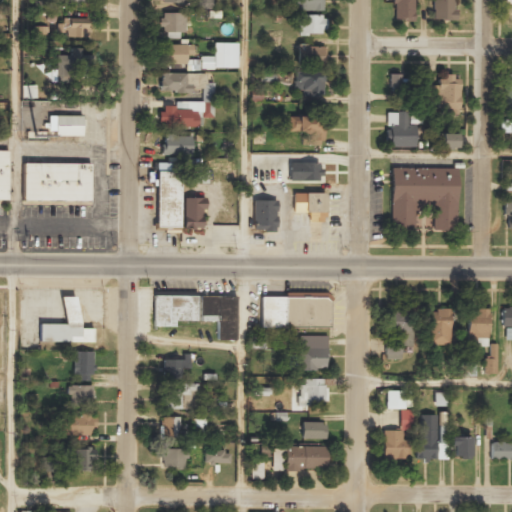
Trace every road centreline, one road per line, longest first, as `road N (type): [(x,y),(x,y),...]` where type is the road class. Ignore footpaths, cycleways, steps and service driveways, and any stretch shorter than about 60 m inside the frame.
road 1 (residential): [(362,0),(358,511)]
road 2 (secondary): [(511,267),(0,263)]
road 3 (residential): [(130,0),(128,511)]
road 4 (residential): [(511,495),(129,496)]
road 5 (residential): [(486,0),(485,267)]
road 6 (residential): [(511,45),(362,45)]
